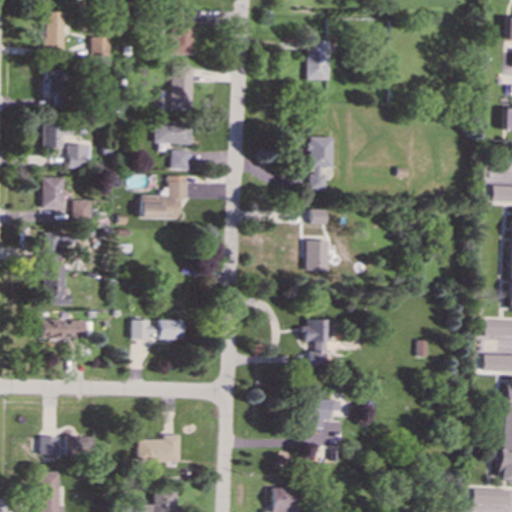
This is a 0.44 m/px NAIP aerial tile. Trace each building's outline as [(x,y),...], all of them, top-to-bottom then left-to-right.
[(168,53),(190,54),(191,9),(169,8),(168,53)] [(61,11),(41,10),(40,49),(60,49),(61,11)] [(511,17),(503,17),(503,38),(511,38),(511,17)] [(106,36),(87,36),(88,55),(107,55),(106,36)] [(302,78),(325,79),(325,40),(302,39),(302,78)] [(167,108),(189,108),(190,65),(168,64),(167,108)] [(50,106),(63,105),(62,67),(41,68),(41,96),(50,96),(50,106)] [(500,129),(511,129),(511,107),(500,107),(500,129)] [(187,143),(188,121),(151,120),(151,142),(187,143)] [(38,147),(57,147),(58,134),(68,134),(68,123),(39,123),(38,147)] [(329,136),(306,135),(304,188),(327,189),(329,136)] [(81,144),(64,143),(63,166),(81,167),(81,144)] [(184,168),(185,149),(167,148),(167,168),(184,168)] [(137,194),(137,217),(175,218),(175,197),(182,197),(183,175),(164,174),(163,194),(137,194)] [(59,176),(37,176),(37,208),(60,208),(59,176)] [(511,200),(511,184),(489,184),(489,200),(511,200)] [(87,199),(67,199),(68,222),(88,222),(87,199)] [(324,208),(307,207),(307,223),(323,223),(324,208)] [(56,231),(38,232),(40,262),(57,261),(56,231)] [(325,240),(300,240),(299,270),(324,270),(325,240)] [(67,302),(67,292),(61,292),(61,263),(39,264),(40,303),(67,302)] [(61,318),(37,318),(36,337),(82,338),(83,320),(61,320),(61,318)] [(178,318),(155,318),(155,325),(146,324),(146,319),(128,318),(127,338),(145,338),(145,333),(155,333),(155,338),(178,338),(178,318)] [(299,340),(324,341),(324,318),(300,318),(299,340)] [(481,335),(511,335),(511,319),(482,319),(481,335)] [(423,355),(423,339),(413,339),(413,355),(423,355)] [(308,351),(302,351),(302,366),(327,365),(327,341),(308,341),(308,351)] [(511,369),(511,353),(481,353),(480,369),(511,369)] [(511,376),(503,376),(501,408),(499,408),(494,477),(504,478),(504,480),(511,480),(511,376)] [(316,419),(324,419),(324,410),(335,410),(335,398),(303,399),(304,427),(316,427),(316,419)] [(133,438),(133,461),(176,460),(176,433),(159,433),(159,438),(133,438)] [(36,454),(54,453),(53,435),(36,435),(36,454)] [(89,435),(60,436),(61,453),(90,453),(89,435)] [(34,511),(60,511),(61,505),(55,505),(56,471),(35,470),(34,511)] [(267,510),(294,511),(294,487),(267,486),(267,510)] [(171,511),(171,487),(149,487),(149,503),(136,503),(136,511),(171,511)] [(504,505),(505,489),(470,488),(470,504),(504,505)]
